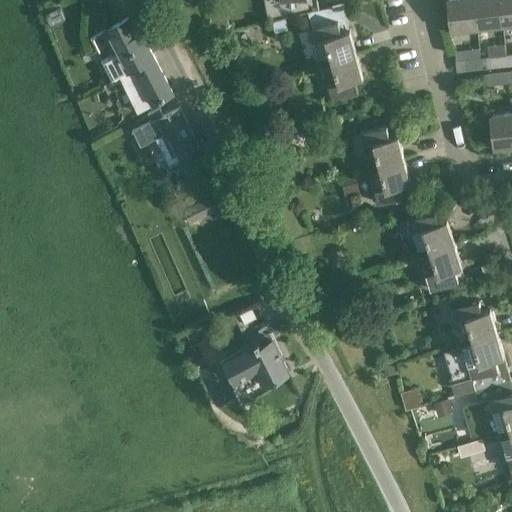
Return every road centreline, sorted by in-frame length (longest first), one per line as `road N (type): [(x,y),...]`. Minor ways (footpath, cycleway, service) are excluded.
road 1 (unclassified): [(400,511),(142,0)]
road 2 (residential): [(511,179),(474,168),(458,143),(420,0)]
